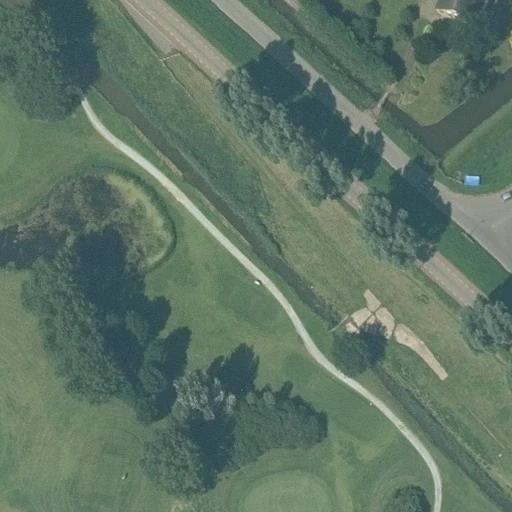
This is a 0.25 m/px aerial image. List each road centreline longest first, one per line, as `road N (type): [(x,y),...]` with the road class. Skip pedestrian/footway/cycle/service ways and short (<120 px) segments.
road 1 (track): [(511,434),(386,317),(194,84),(139,0)]
road 2 (tertiary): [(511,339),(141,0)]
road 3 (unclassified): [(480,236),(219,0)]
